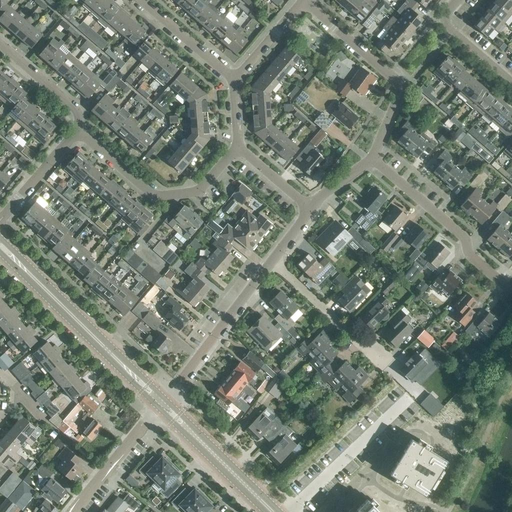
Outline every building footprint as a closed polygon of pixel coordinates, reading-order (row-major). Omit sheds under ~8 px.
[(0,0),(0,17),(9,7),(6,4),(6,0),(0,0)] [(93,9),(101,0),(86,0),(85,2),(82,5),(91,13),(93,9)] [(101,16),(113,3),(108,0),(101,0),(93,9),(101,16)] [(181,0),(178,4),(186,11),(196,0),(181,0)] [(199,0),(196,0),(186,11),(195,19),(206,5),(199,0)] [(350,0),(344,8),(352,15),(364,0),(350,0)] [(372,0),(364,0),(352,15),(360,22),(377,3),(372,0)] [(404,0),(415,9),(419,3),(424,7),(430,0),(404,0)] [(493,0),(495,1),(511,15),(511,13),(511,1),(510,0),(493,0)] [(495,1),(492,4),(490,3),(486,8),(488,9),(504,23),(511,15),(495,1)] [(55,10),(58,6),(53,2),(49,6),(55,10)] [(121,10),(117,7),(119,6),(114,2),(113,3),(101,16),(97,21),(105,28),(107,26),(121,10)] [(206,5),(195,19),(203,26),(217,9),(209,2),(206,5)] [(402,16),(416,28),(423,19),(404,3),(397,12),(402,16)] [(0,17),(0,21),(6,27),(18,14),(9,7),(0,17)] [(376,17),(381,12),(376,8),(372,13),(376,17)] [(118,30),(129,17),(125,14),(127,13),(122,9),(121,10),(107,26),(115,33),(118,30)] [(210,34),(211,33),(225,17),(217,9),(203,26),(207,29),(205,30),(210,34)] [(488,9),(481,17),(494,29),(497,31),(504,23),(488,9)] [(377,17),(376,17),(372,13),(362,25),(367,29),(377,17)] [(6,27),(14,34),(26,21),(18,14),(6,27)] [(390,20),(409,36),(410,37),(414,33),(412,32),(416,28),(402,16),(398,21),(393,16),(390,20)] [(77,28),(80,24),(72,17),(69,21),(77,28)] [(129,17),(118,30),(126,37),(137,24),(129,17)] [(211,33),(219,40),(231,27),(234,24),(225,17),(211,33)] [(481,17),(473,26),(486,37),(494,29),(481,17)] [(383,28),(388,32),(401,44),(405,40),(407,41),(410,37),(409,36),(390,20),(383,28)] [(14,34),(23,41),(34,28),(26,21),(14,34)] [(137,24),(126,37),(123,41),(129,46),(127,49),(132,53),(142,41),(139,39),(145,32),(137,24)] [(231,27),(219,40),(228,47),(239,34),(243,29),(240,26),(236,31),(231,27)] [(34,28),(23,41),(31,48),(42,35),(34,28)] [(394,53),(401,44),(388,32),(381,41),(380,40),(375,45),(385,54),(390,49),(394,53)] [(239,34),(228,47),(236,54),(247,41),(239,34)] [(133,54),(142,62),(153,48),(144,41),(133,54)] [(50,42),(39,55),(47,62),(59,49),(62,45),(58,42),(55,46),(50,42)] [(59,49),(47,62),(55,69),(69,53),(70,52),(62,45),(59,49)] [(279,54),(292,66),(300,57),(287,46),(279,54)] [(142,62),(150,69),(161,55),(153,48),(142,62)] [(55,69),(64,76),(78,60),(69,53),(55,69)] [(279,54),(272,63),(285,74),(292,66),(279,54)] [(161,55),(150,69),(147,72),(155,79),(158,76),(169,62),(161,55)] [(442,80),(444,77),(457,62),(453,58),(451,60),(447,56),(436,69),(436,70),(434,73),(442,80)] [(64,76),(72,84),(86,67),(78,60),(64,76)] [(169,62),(158,76),(155,79),(164,86),(178,70),(169,62)] [(461,66),(457,62),(444,77),(442,80),(450,87),(453,84),(464,71),(460,67),(461,66)] [(265,71),(278,82),(285,74),(272,63),(265,71)] [(80,91),(94,74),(86,67),(72,84),(75,86),(74,88),(79,92),(80,91)] [(361,67),(349,84),(342,79),(335,89),(345,96),(351,87),(364,96),(369,89),(368,88),(370,85),(371,86),(376,79),(361,67)] [(120,79),(123,75),(118,71),(115,75),(120,79)] [(258,79),(271,90),(278,82),(265,71),(258,79)] [(453,84),(461,91),(472,78),(464,71),(453,84)] [(0,90),(10,79),(2,72),(0,73),(0,90)] [(178,93),(189,80),(181,72),(169,86),(178,93)] [(102,81),(94,74),(80,91),(84,94),(82,95),(87,99),(100,85),(104,88),(107,84),(113,77),(109,74),(102,81)] [(109,92),(120,79),(115,75),(113,77),(107,84),(104,88),(109,92)] [(11,77),(10,79),(0,90),(0,98),(4,102),(18,86),(15,83),(16,82),(11,77)] [(465,102),(469,98),(480,85),(472,78),(461,91),(457,95),(465,102)] [(252,110),(270,109),(269,93),(271,90),(258,79),(251,87),(252,110)] [(186,100),(197,87),(189,80),(178,93),(186,100)] [(434,89),(429,85),(426,88),(422,85),(419,89),(427,97),(430,93),(434,89)] [(480,85),(469,98),(465,102),(473,109),(488,92),(480,85)] [(12,109),(15,106),(15,107),(23,98),(27,94),(18,86),(4,102),(12,109)] [(190,118),(208,117),(206,94),(197,87),(186,100),(189,103),(190,118)] [(497,99),(488,92),(473,109),(476,112),(479,111),(483,115),(497,99)] [(438,100),(430,93),(427,97),(435,104),(438,100)] [(140,103),(143,99),(137,94),(134,98),(140,103)] [(91,110),(99,118),(111,105),(116,99),(113,97),(111,99),(106,95),(103,98),(102,97),(91,110)] [(491,122),(491,121),(493,119),(505,106),(501,103),(503,101),(498,97),(497,99),(483,115),(491,122)] [(23,98),(15,107),(15,106),(12,109),(11,111),(8,114),(17,121),(31,105),(23,98)] [(146,108),(148,104),(143,99),(140,103),(146,108)] [(17,121),(25,128),(39,112),(35,109),(37,107),(32,103),(31,105),(17,121)] [(332,115),(348,129),(358,117),(341,103),(332,115)] [(505,106),(493,119),(491,121),(500,128),(502,126),(511,113),(511,112),(509,110),(511,108),(506,104),(505,106)] [(111,105),(99,118),(108,125),(119,112),(121,109),(118,106),(115,109),(111,105)] [(263,140),(274,127),(271,124),(270,109),(252,110),(254,133),(263,140)] [(25,128),(33,135),(47,119),(39,112),(25,128)] [(108,125),(116,132),(127,119),(119,112),(108,125)] [(324,131),(332,122),(321,113),(313,122),(324,131)] [(511,113),(502,126),(500,128),(499,129),(510,139),(511,136),(511,131),(511,113)] [(130,116),(127,119),(116,132),(124,139),(135,126),(138,123),(130,116)] [(33,135),(45,145),(49,140),(46,138),(56,126),(52,123),(53,121),(48,117),(47,119),(33,135)] [(189,136),(202,148),(209,139),(208,117),(190,118),(191,134),(189,136)] [(397,139),(406,148),(419,134),(413,129),(416,125),(408,118),(400,127),(404,131),(397,139)] [(124,139),(132,146),(143,133),(135,126),(124,139)] [(271,147),(282,134),(274,127),(263,140),(271,147)] [(476,130),(472,127),(468,132),(476,139),(479,136),(474,132),(476,130)] [(321,129),(301,152),(307,157),(302,164),(299,166),(311,177),(326,160),(319,155),(321,153),(313,145),(324,132),(321,129)] [(465,135),(458,129),(454,134),(461,140),(465,135)] [(143,133),(132,146),(141,153),(152,140),(143,133)] [(282,134),(271,147),(279,154),(290,141),(282,134)] [(436,143),(432,139),(428,135),(425,139),(419,134),(406,148),(416,156),(423,148),(428,152),(436,143)] [(442,143),(446,138),(441,134),(437,138),(442,143)] [(476,143),(466,134),(460,141),(470,150),(471,148),(476,143)] [(182,145),(195,156),(202,148),(189,136),(182,145)] [(484,140),(479,136),(476,139),(484,146),(487,143),(489,141),(485,138),(484,140)] [(290,141),(279,154),(287,161),(299,148),(290,141)] [(489,163),(494,158),(476,143),(471,148),(489,163)] [(175,153),(188,164),(195,156),(182,145),(175,153)] [(511,146),(511,147),(509,145),(503,152),(511,159),(511,146)] [(26,146),(24,148),(21,152),(31,161),(36,154),(26,146)] [(432,171),(442,179),(454,165),(448,160),(452,157),(443,149),(435,159),(439,163),(432,171)] [(79,151),(66,166),(63,169),(72,177),(86,160),(82,157),(84,156),(79,151)] [(307,157),(301,152),(296,159),(302,164),(307,157)] [(188,164),(175,153),(167,161),(180,173),(188,164)] [(80,184),(83,181),(94,167),(86,160),(72,177),(80,184)] [(463,184),(471,174),(463,167),(460,170),(454,165),(442,179),(446,183),(445,185),(450,189),(459,180),(463,184)] [(488,176),(485,174),(489,169),(486,166),(469,185),(474,190),(460,206),(471,215),(484,200),(478,195),(482,191),(478,188),(488,176)] [(83,181),(91,188),(102,174),(94,167),(83,181)] [(1,172),(0,173),(0,190),(10,180),(1,172)] [(94,190),(99,195),(111,181),(110,181),(102,174),(91,188),(88,192),(91,194),(94,190)] [(110,181),(111,181),(99,195),(107,202),(119,188),(115,185),(116,184),(112,180),(110,181)] [(247,199),(252,193),(241,184),(236,190),(247,199)] [(107,202),(116,209),(127,196),(123,193),(125,191),(120,187),(119,188),(107,202)] [(368,191),(369,193),(360,203),(369,210),(364,217),(361,214),(354,221),(366,231),(381,214),(376,210),(386,198),(384,197),(385,195),(381,192),(380,193),(374,187),(373,189),(371,187),(368,191)] [(242,204),(247,199),(236,190),(232,195),(242,204)] [(481,224),(495,208),(501,212),(502,211),(511,200),(505,194),(497,204),(493,201),(489,205),(484,200),(471,215),(481,224)] [(135,203),(127,196),(116,209),(113,213),(116,215),(119,212),(124,216),(135,203)] [(135,203),(124,216),(121,219),(129,226),(143,210),(140,207),(141,205),(136,201),(135,203)] [(36,202),(33,205),(21,218),(30,225),(44,209),(36,202)] [(233,209),(227,205),(223,210),(229,214),(233,209)] [(168,216),(164,220),(177,232),(193,214),(184,206),(172,219),(168,216)] [(395,206),(383,221),(395,231),(407,216),(395,206)] [(149,227),(146,224),(152,217),(148,214),(149,212),(145,208),(143,210),(129,226),(141,236),(149,227)] [(30,225),(38,232),(49,219),(52,216),(44,209),(30,225)] [(253,235),(260,240),(272,225),(260,215),(256,219),(247,211),(238,222),(244,227),(244,226),(254,234),(253,235)] [(502,211),(501,212),(490,225),(491,225),(492,223),(497,228),(487,240),(497,249),(510,234),(503,227),(510,218),(502,211)] [(202,221),(193,214),(177,232),(187,240),(190,235),(191,236),(196,231),(195,230),(196,229),(198,229),(200,226),(199,225),(202,221)] [(45,241),(46,239),(58,226),(60,223),(52,216),(49,219),(38,232),(41,235),(40,237),(45,241)] [(332,227),(329,230),(328,228),(317,240),(332,255),(350,238),(357,244),(369,256),(374,250),(363,238),(351,227),(346,232),(335,221),(331,225),(332,227)] [(224,229),(219,235),(229,243),(234,237),(251,251),(260,240),(253,235),(254,234),(244,226),(244,227),(238,222),(232,229),(227,225),(224,229)] [(48,244),(53,248),(54,246),(54,247),(64,236),(66,233),(68,230),(60,223),(58,226),(46,239),(49,242),(48,244)] [(417,224),(404,239),(416,249),(429,234),(417,224)] [(212,254),(227,268),(230,264),(229,262),(233,257),(227,251),(232,246),(229,243),(219,235),(216,232),(212,236),(216,240),(212,244),(217,248),(212,254)] [(385,252),(390,246),(398,236),(393,232),(380,248),(385,252)] [(54,247),(54,246),(53,248),(52,248),(61,256),(75,240),(66,233),(64,236),(54,247)] [(511,235),(510,234),(497,249),(508,258),(511,253),(511,235)] [(152,246),(157,241),(152,236),(147,242),(152,246)] [(395,250),(403,240),(398,236),(390,246),(395,250)] [(61,256),(69,263),(83,247),(75,240),(61,256)] [(157,254),(165,245),(160,241),(153,250),(157,254)] [(413,266),(403,276),(411,282),(422,268),(424,270),(427,267),(432,272),(449,252),(438,242),(426,256),(422,252),(414,262),(413,266)] [(157,254),(162,258),(169,249),(165,245),(157,254)] [(69,263),(77,270),(89,257),(91,254),(83,247),(69,263)] [(127,262),(134,253),(130,249),(122,258),(127,262)] [(162,258),(166,262),(174,253),(169,249),(162,258)] [(205,274),(206,275),(211,270),(217,275),(222,270),(224,272),(227,268),(212,254),(206,249),(204,251),(204,256),(203,257),(202,256),(194,265),(191,262),(194,265),(195,267),(196,266),(203,273),(205,274)] [(127,262),(131,265),(139,256),(134,253),(127,262)] [(166,262),(171,266),(178,256),(174,253),(166,262)] [(334,268),(324,258),(318,264),(308,254),(297,265),(318,285),(334,268)] [(135,269),(143,260),(139,256),(131,265),(135,269)] [(85,277),(95,266),(95,267),(97,265),(97,264),(89,257),(77,270),(85,277)] [(148,264),(143,260),(135,269),(140,273),(148,264)] [(209,288),(200,280),(205,274),(203,273),(196,266),(195,267),(194,265),(191,262),(184,271),(193,279),(188,285),(203,299),(206,295),(205,293),(209,288)] [(144,277),(152,268),(148,264),(140,273),(144,277)] [(85,277),(83,279),(92,286),(103,273),(105,271),(97,265),(95,267),(95,266),(85,277)] [(157,272),(152,268),(144,277),(149,281),(157,272)] [(111,280),(114,277),(111,274),(110,276),(105,271),(103,273),(92,286),(95,290),(94,291),(98,295),(100,294),(111,280)] [(450,271),(445,277),(440,274),(429,286),(436,293),(440,289),(448,296),(461,281),(450,271)] [(157,272),(149,281),(154,285),(161,276),(157,272)] [(340,289),(347,282),(339,275),(332,281),(340,289)] [(355,275),(340,290),(344,294),(338,301),(349,312),(370,291),(355,275)] [(114,277),(111,280),(100,294),(98,295),(99,295),(100,294),(103,297),(102,298),(107,302),(119,287),(122,284),(114,277)] [(164,291),(169,285),(160,278),(155,283),(164,291)] [(384,294),(395,283),(391,279),(380,289),(384,294)] [(119,287),(107,302),(108,301),(116,308),(130,291),(122,284),(119,287)] [(203,299),(188,285),(182,291),(177,287),(175,290),(193,306),(198,301),(200,302),(203,299)] [(425,290),(419,285),(413,292),(419,297),(425,290)] [(118,312),(123,317),(139,299),(130,291),(116,308),(120,310),(118,312)] [(269,302),(279,313),(274,319),(278,322),(291,336),(296,331),(292,326),(295,323),(288,317),(297,308),(280,291),(269,302)] [(453,317),(459,322),(464,326),(472,316),(468,312),(476,302),(466,293),(454,306),(459,310),(453,317)] [(179,330),(188,320),(178,311),(182,307),(170,296),(162,305),(169,311),(163,317),(179,330)] [(388,313),(388,312),(383,306),(387,302),(381,296),(360,318),(371,329),(381,319),(382,319),(383,320),(384,319),(385,319),(386,319),(386,318),(387,318),(387,317),(388,316),(388,315),(388,314),(388,313)] [(144,306),(143,305),(139,302),(131,311),(136,316),(144,306)] [(10,309),(8,307),(5,304),(0,308),(0,324),(16,311),(13,307),(10,309)] [(149,310),(144,306),(136,316),(141,320),(149,310)] [(404,307),(388,323),(392,327),(384,336),(395,347),(412,330),(408,326),(412,321),(406,315),(409,312),(404,307)] [(16,311),(0,324),(0,325),(7,334),(21,322),(16,317),(20,314),(16,311)] [(155,330),(161,322),(149,311),(142,319),(155,330)] [(488,313),(483,319),(479,315),(464,331),(469,335),(476,327),(488,337),(491,334),(495,337),(503,328),(499,324),(500,323),(488,313)] [(291,336),(278,322),(272,328),(261,317),(248,329),(266,348),(279,336),(286,343),(292,337),(291,336)] [(10,348),(32,329),(29,325),(26,328),(21,322),(7,334),(12,340),(7,344),(10,348)] [(32,329),(10,348),(13,351),(18,347),(23,353),(37,341),(32,335),(35,333),(32,329)] [(425,329),(417,337),(428,347),(436,339),(425,329)] [(321,332),(312,340),(308,336),(288,356),(291,359),(298,352),(303,356),(307,352),(313,358),(327,344),(330,341),(321,332)] [(161,333),(155,340),(149,335),(145,339),(162,354),(172,342),(161,333)] [(39,360),(36,363),(38,366),(58,348),(55,345),(52,347),(47,342),(33,353),(39,360)] [(313,358),(310,361),(319,370),(315,374),(319,379),(335,363),(331,359),(336,353),(327,344),(313,358)] [(49,372),(63,360),(58,355),(62,352),(58,348),(38,366),(41,369),(44,366),(49,372)] [(246,354),(244,354),(243,356),(244,357),(243,359),(260,373),(263,369),(271,376),(274,372),(268,367),(264,363),(249,351),(246,354)] [(409,381),(427,363),(416,352),(398,370),(409,381)] [(4,353),(3,354),(0,356),(0,366),(4,371),(14,363),(4,353)] [(63,360),(49,372),(57,381),(74,367),(71,363),(67,366),(63,360)] [(254,373),(239,361),(233,369),(247,381),(253,386),(255,383),(255,382),(250,378),(254,373)] [(20,381),(30,373),(21,362),(11,371),(20,381)] [(335,363),(319,379),(324,383),(328,379),(337,388),(340,385),(354,371),(345,362),(339,367),(335,363)] [(74,367),(57,381),(65,390),(79,378),(74,373),(77,370),(74,367)] [(346,391),(342,395),(349,403),(362,390),(357,386),(366,377),(357,368),(354,371),(340,385),(346,391)] [(245,385),(247,381),(233,369),(226,377),(241,389),(240,390),(244,393),(250,397),(254,392),(245,385)] [(272,394),(280,382),(281,381),(275,376),(266,389),(272,394)] [(234,397),(242,404),(243,403),(239,399),(244,393),(240,390),(241,389),(226,377),(220,385),(234,397)] [(65,390),(73,400),(76,403),(87,394),(84,391),(90,385),(86,381),(83,384),(79,378),(65,390)] [(261,395),(269,383),(265,380),(260,386),(261,387),(257,392),(261,395)] [(30,389),(36,384),(33,381),(27,385),(30,389)] [(409,383),(396,397),(428,427),(441,413),(409,383)] [(33,392),(38,387),(36,384),(30,389),(33,392)] [(231,401),(239,407),(242,404),(234,397),(220,385),(214,394),(220,399),(216,403),(225,411),(229,406),(228,405),(231,401)] [(99,388),(94,394),(101,400),(106,394),(99,388)] [(97,406),(85,396),(79,404),(78,404),(63,420),(71,427),(78,432),(80,429),(71,421),(71,420),(81,407),(90,415),(97,406)] [(45,407),(51,402),(48,399),(43,404),(45,407)] [(45,407),(48,410),(54,405),(51,402),(45,407)] [(245,411),(248,407),(243,403),(242,404),(239,407),(245,411)] [(59,411),(54,405),(48,410),(46,412),(51,418),(59,411)] [(270,438),(283,425),(275,417),(271,421),(261,412),(245,430),(256,441),(264,432),(270,438)] [(18,420),(14,426),(34,443),(37,439),(31,434),(36,428),(19,413),(15,418),(18,420)] [(90,424),(93,420),(86,414),(83,418),(90,424)] [(90,424),(82,433),(91,440),(102,426),(94,419),(93,420),(90,424)] [(71,427),(63,420),(62,422),(63,422),(57,428),(59,430),(75,443),(81,436),(78,434),(76,437),(68,431),(71,427)] [(277,465),(286,456),(296,446),(286,437),(291,432),(283,425),(270,438),(276,444),(266,454),(277,465)] [(3,432),(20,446),(25,441),(31,446),(34,443),(14,426),(9,431),(6,428),(3,432)] [(0,441),(0,445),(18,461),(21,457),(15,452),(20,446),(3,432),(0,435),(3,438),(0,441)] [(61,447),(66,442),(60,437),(55,443),(61,447)] [(430,488),(429,487),(440,469),(441,470),(447,461),(411,439),(403,452),(399,449),(393,459),(397,462),(389,474),(425,496),(430,488)] [(18,461),(0,445),(0,461),(4,465),(9,459),(15,464),(18,461)] [(56,468),(73,482),(82,471),(75,464),(79,459),(65,447),(57,457),(62,461),(56,468)] [(155,481),(172,464),(166,458),(164,460),(162,458),(158,462),(152,456),(138,470),(145,477),(147,474),(155,481)] [(42,489),(45,492),(42,495),(50,501),(52,498),(57,502),(66,491),(51,478),(50,479),(49,478),(53,473),(42,464),(38,469),(46,476),(38,485),(42,489)] [(178,470),(172,464),(155,481),(163,489),(160,492),(167,498),(181,484),(175,479),(179,474),(177,472),(178,470)] [(9,477),(18,485),(21,480),(12,473),(9,477)] [(132,486),(137,481),(131,474),(126,479),(132,486)] [(5,482),(14,489),(18,485),(9,477),(5,482)] [(22,510),(30,499),(36,492),(22,481),(8,498),(22,510)] [(1,486),(10,494),(14,489),(5,482),(1,486)] [(0,492),(7,498),(8,497),(10,494),(1,486),(0,487),(0,492)] [(177,508),(180,506),(186,511),(189,511),(205,496),(199,490),(197,492),(194,489),(190,494),(184,488),(171,502),(177,508)] [(133,511),(139,503),(127,494),(122,500),(118,497),(105,511),(121,511),(127,506),(133,511)] [(205,496),(189,511),(209,511),(207,510),(212,506),(209,504),(211,502),(205,496)] [(13,511),(17,507),(7,498),(0,506),(0,507),(5,511),(13,511)] [(379,511),(367,499),(356,510),(353,507),(347,511),(379,511)] [(33,511),(34,511),(56,511),(58,510),(50,503),(48,505),(43,501),(37,509),(36,507),(33,511)]
